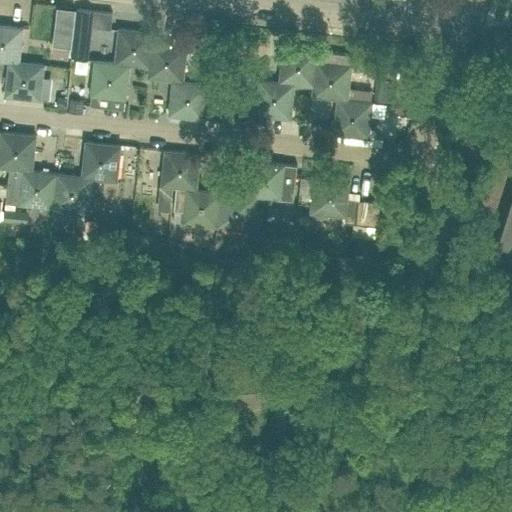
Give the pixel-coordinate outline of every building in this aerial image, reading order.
[(73,27),(76,6),(58,4),(56,25),(73,27)] [(76,10),(74,23),(92,25),(94,8),(76,6),(76,10)] [(0,59),(9,61),(9,60),(20,62),(20,60),(24,27),(0,24),(0,59)] [(131,65),(150,67),(150,68),(152,42),(153,42),(154,32),(119,28),(119,32),(107,30),(103,61),(131,65)] [(173,80),(184,81),(189,35),(175,33),(174,45),(153,42),(152,42),(150,68),(150,67),(149,78),(173,80)] [(316,59),(317,50),(282,46),(278,81),(293,83),(293,84),(294,84),(312,86),(315,59),(316,59)] [(346,99),(346,98),(351,54),(317,50),(316,59),(315,59),(312,86),(310,96),(336,99),(336,98),(346,99)] [(9,60),(9,61),(5,96),(40,100),(45,63),(43,63),(43,56),(31,54),(30,61),(20,60),(20,62),(9,60)] [(127,100),(131,65),(103,61),(95,60),(91,96),(92,96),(90,106),(125,110),(126,100),(127,100)] [(290,118),(294,85),(294,84),(279,82),(279,81),(259,79),(255,114),(259,115),(257,123),(270,124),(271,116),(290,118)] [(184,81),(173,80),(169,114),(204,118),(208,83),(184,81)] [(65,104),(67,92),(59,92),(58,104),(65,104)] [(70,99),(69,109),(81,110),(83,100),(70,99)] [(337,99),(337,102),(334,133),(369,137),(373,102),(347,99),(347,100),(337,99)] [(384,112),(396,114),(397,105),(385,103),(384,112)] [(397,105),(396,114),(414,116),(416,107),(397,105)] [(33,170),(34,169),(37,134),(1,130),(1,132),(0,132),(0,166),(9,168),(23,169),(33,170)] [(122,144),(88,140),(84,174),(92,175),(92,176),(104,178),(102,199),(119,199),(121,178),(119,178),(122,144)] [(188,186),(196,187),(200,153),(166,149),(162,185),(161,185),(160,196),(172,197),(173,186),(188,188),(188,186)] [(250,159),(246,193),(257,195),(256,196),(293,200),(297,164),(250,159)] [(54,207),(59,171),(34,169),(33,170),(23,169),(9,168),(5,201),(19,203),(54,207)] [(92,175),(84,174),(59,171),(54,207),(89,211),(90,207),(101,208),(102,199),(104,178),(92,176),(92,175)] [(356,223),(368,224),(371,201),(359,200),(348,198),(350,180),(314,176),(310,212),(346,216),(346,221),(356,223)] [(218,226),(221,191),(196,187),(188,186),(188,188),(184,222),(218,226)] [(246,193),(221,191),(218,226),(253,230),(262,230),(264,210),(255,210),(256,196),(257,195),(246,193)] [(511,199),(499,240),(511,244),(511,199)] [(371,201),(368,224),(380,226),(382,202),(371,201)] [(87,218),(85,228),(97,229),(98,219),(87,218)] [(267,248),(288,250),(290,228),(269,226),(267,248)] [(282,339),(306,338),(305,329),(282,330),(282,339)] [(208,395),(207,378),(218,377),(217,360),(194,361),(195,378),(197,378),(198,395),(208,395)] [(285,374),(273,374),(273,371),(239,373),(240,405),(274,403),(274,398),(286,397),(286,407),(287,407),(288,430),(311,429),(309,366),(285,367),(285,374)]
